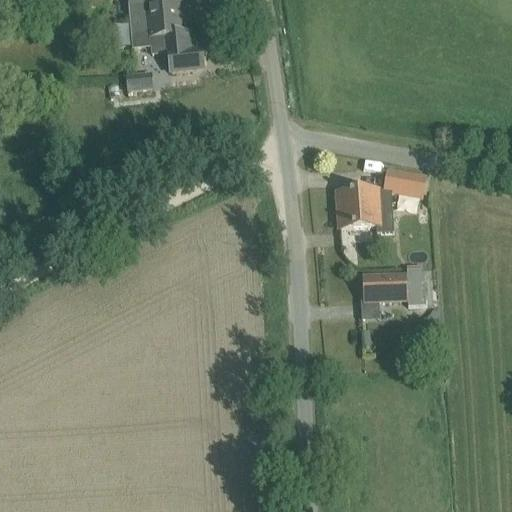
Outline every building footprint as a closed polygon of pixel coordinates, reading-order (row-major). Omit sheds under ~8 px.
[(107,9),(105,0),(27,0),(29,16),(99,9),(107,9)] [(127,0),(131,38),(149,37),(148,18),(178,15),(176,0),(127,0)] [(131,38),(132,53),(151,51),(152,59),(169,57),(171,76),(202,72),(200,53),(190,54),(188,37),(180,37),(178,15),(148,18),(149,37),(131,38)] [(153,92),(152,76),(128,79),(129,95),(153,92)] [(384,194),(337,197),(339,233),(376,231),(376,238),(394,237),(391,196),(411,200),(421,202),(425,182),(415,180),(387,175),(384,194)] [(409,231),(428,229),(427,218),(408,218),(409,231)] [(407,280),(364,282),(365,306),(433,303),(432,272),(406,274),(407,280)]
